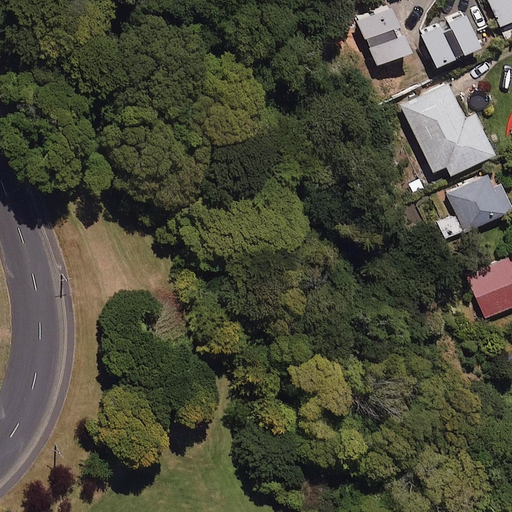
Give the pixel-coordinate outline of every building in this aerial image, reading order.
[(511,15),(511,0),(485,0),(496,23),(511,15)] [(474,42),(458,10),(413,31),(429,64),(474,42)] [(444,80),(397,102),(417,144),(409,147),(418,166),(426,163),(429,169),(442,163),(446,172),(490,151),(471,111),(460,116),(444,80)] [(509,206),(490,167),(444,191),(463,229),(509,206)] [(511,303),(511,269),(506,256),(464,274),(482,316),(511,303)]
